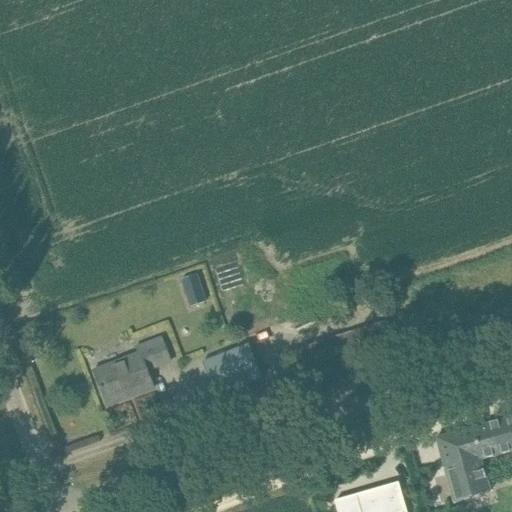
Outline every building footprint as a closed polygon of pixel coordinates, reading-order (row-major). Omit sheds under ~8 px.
[(340,260),(299,271),(306,298),(347,286),(340,260)] [(196,275),(183,280),(184,282),(192,307),(205,303),(196,275)] [(391,340),(388,322),(281,357),(286,373),(391,340)] [(140,353),(113,364),(94,371),(106,403),(135,392),(136,396),(153,389),(147,371),(170,363),(163,344),(160,336),(137,345),(140,353)] [(249,346),(204,363),(216,397),(261,380),(249,346)] [(511,452),(511,417),(436,438),(455,506),(474,501),(491,496),(481,462),(511,452)] [(357,496),(334,502),(336,507),(339,506),(340,511),(405,511),(398,484),(385,488),(386,490),(357,498),(357,496)]
